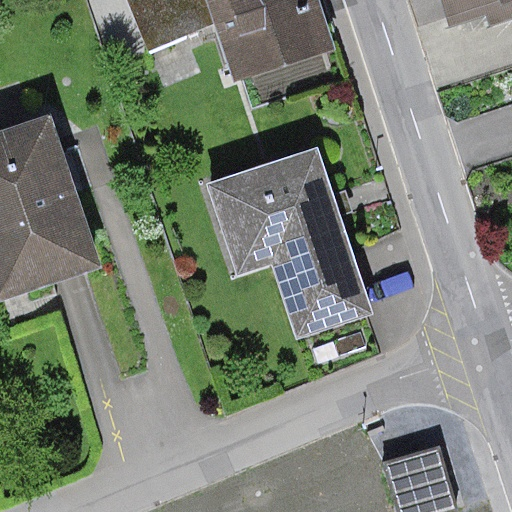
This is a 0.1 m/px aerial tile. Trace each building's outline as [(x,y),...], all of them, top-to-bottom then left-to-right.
[(125,0),(147,58),(220,29),(241,83),(325,51),(304,0),(125,0)] [(511,0),(433,0),(446,35),(511,12),(511,0)] [(53,123),(0,139),(0,302),(101,270),(53,123)] [(314,160),(210,197),(237,273),(274,260),(301,337),(368,314),(314,160)] [(436,439),(382,456),(400,511),(445,511),(459,508),(436,439)]
